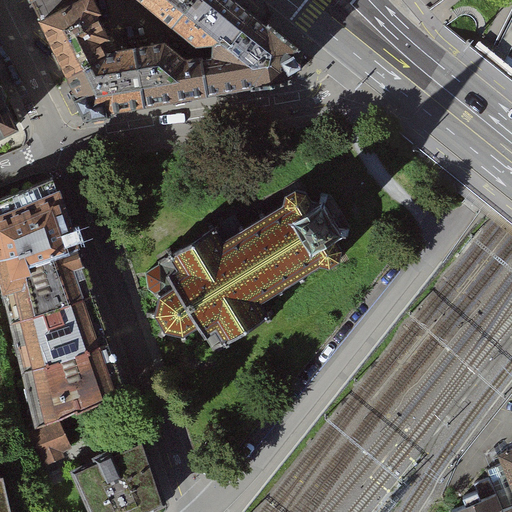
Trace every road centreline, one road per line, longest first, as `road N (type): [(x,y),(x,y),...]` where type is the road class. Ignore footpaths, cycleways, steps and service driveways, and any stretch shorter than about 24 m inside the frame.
road 1 (residential): [(61,148),(197,511)]
road 2 (residential): [(205,511),(441,230)]
road 3 (residential): [(376,42),(316,101),(61,148)]
road 4 (secondary): [(376,42),(511,160)]
road 5 (residential): [(0,24),(61,148)]
